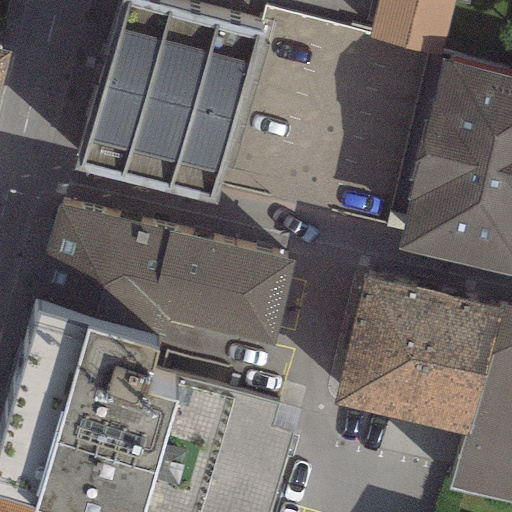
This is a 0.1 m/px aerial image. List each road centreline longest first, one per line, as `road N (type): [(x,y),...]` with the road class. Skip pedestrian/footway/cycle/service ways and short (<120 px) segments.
road 1 (residential): [(8,170),(511,285)]
road 2 (residential): [(51,0),(8,170)]
